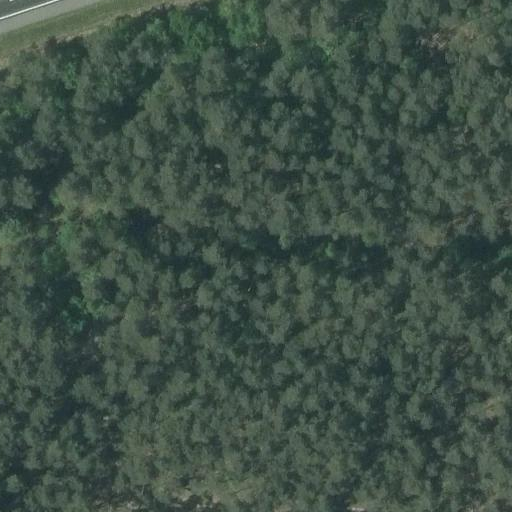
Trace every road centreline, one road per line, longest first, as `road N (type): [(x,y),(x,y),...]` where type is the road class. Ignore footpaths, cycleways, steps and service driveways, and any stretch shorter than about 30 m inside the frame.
road 1 (unknown): [(0,226),(67,217),(263,237),(511,244)]
road 2 (track): [(112,511),(199,498),(373,511)]
